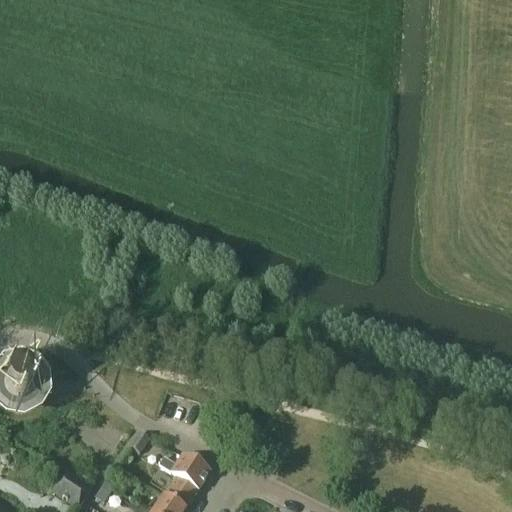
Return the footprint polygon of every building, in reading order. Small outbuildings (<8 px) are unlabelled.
[(42,391),(41,387),(41,385),(38,381),(34,377),(30,374),(24,373),(20,372),(16,372),(12,372),(8,374),(4,376),(0,379),(0,414),(1,415),(6,419),(10,420),(15,421),(20,421),(24,420),(28,419),(32,417),(36,414),(39,410),(41,406),(42,399),(43,396),(43,393),(42,391)] [(150,444),(139,437),(129,451),(139,459),(150,444)] [(176,483),(163,501),(180,511),(186,511),(197,497),(198,495),(198,496),(209,478),(182,461),(176,470),(164,462),(158,471),(176,483)] [(79,511),(92,493),(64,474),(49,497),(72,511),(79,511)] [(110,479),(102,491),(111,497),(119,485),(110,479)] [(104,508),(105,506),(111,510),(113,508),(118,511),(131,511),(132,511),(117,501),(111,497),(102,491),(95,501),(104,508)] [(155,511),(180,511),(163,501),(155,511)]
